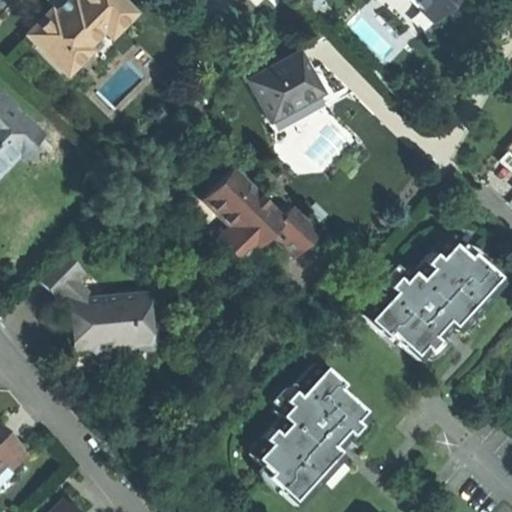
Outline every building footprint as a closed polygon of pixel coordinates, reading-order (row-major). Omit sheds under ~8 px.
[(26,35),(65,74),(88,51),(84,47),(102,29),(109,36),(132,13),(118,0),(74,0),(74,1),(73,0),(67,0),(61,7),(53,15),(49,12),(26,35)] [(407,0),(429,22),(443,9),(451,0),(407,0)] [(246,81),(268,121),(319,93),(308,73),(297,53),(246,81)] [(0,164),(14,151),(9,145),(28,126),(37,134),(38,133),(3,99),(0,101),(0,164)] [(511,174),(511,156),(505,150),(496,160),(511,174)] [(267,233),(290,257),(316,232),(291,207),(279,219),(229,170),(204,195),(220,211),(215,216),(226,227),(232,233),(219,246),(236,263),(249,251),(267,233)] [(199,200),(215,216),(220,211),(204,195),(199,200)] [(304,213),(314,223),(324,214),(313,203),(304,213)] [(213,240),(219,246),(232,233),(226,227),(213,240)] [(394,342),(415,360),(440,333),(446,326),(453,332),(498,282),(467,253),(463,258),(448,244),(437,256),(431,251),(410,274),(402,267),(357,315),(390,345),(394,342)] [(95,355),(107,354),(114,346),(129,345),(136,351),(158,348),(156,324),(145,325),(143,295),(85,300),(70,285),(81,274),(58,251),(32,277),(55,300),(59,296),(66,302),(68,331),(70,350),(87,349),(95,355)] [(262,477),(293,506),(338,456),(332,450),(339,443),(364,416),(343,397),(344,396),(335,387),(337,384),(314,363),(270,411),(278,418),(257,442),(263,447),(250,459),(266,472),(262,477)] [(0,465),(2,463),(8,470),(23,455),(1,433),(0,431),(0,465)] [(245,454),(250,459),(263,447),(257,442),(254,439),(250,443),(248,448),(246,453),(245,454)] [(49,511),(72,511),(61,501),(49,511)]
